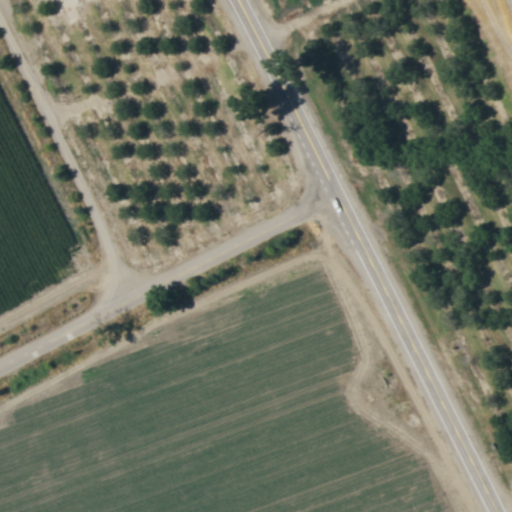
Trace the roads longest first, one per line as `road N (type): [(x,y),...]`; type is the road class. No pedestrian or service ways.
road 1 (secondary): [(495,511),(297,100),(237,0)]
road 2 (residential): [(339,186),(0,365)]
road 3 (residential): [(68,330),(107,285),(105,244),(68,150),(0,18)]
road 4 (residential): [(49,115),(254,30)]
